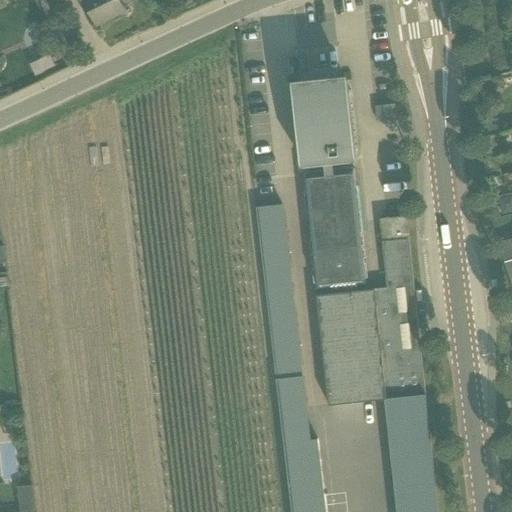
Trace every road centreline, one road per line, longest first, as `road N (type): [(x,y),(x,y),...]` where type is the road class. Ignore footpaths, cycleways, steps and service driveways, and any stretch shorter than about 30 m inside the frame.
road 1 (secondary): [(483,511),(439,129)]
road 2 (residential): [(0,120),(268,0)]
road 3 (secondary): [(408,0),(439,129)]
road 4 (secondary): [(439,129),(432,0)]
